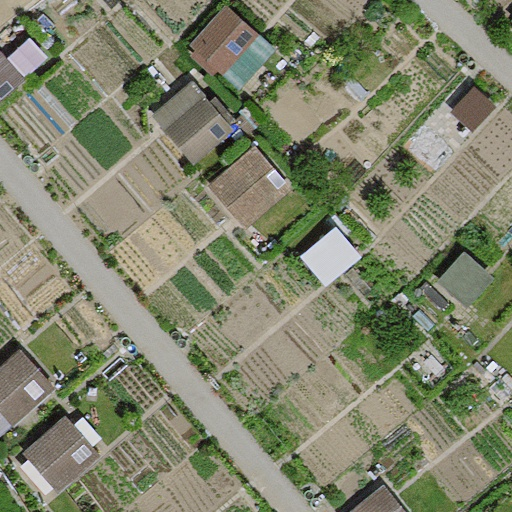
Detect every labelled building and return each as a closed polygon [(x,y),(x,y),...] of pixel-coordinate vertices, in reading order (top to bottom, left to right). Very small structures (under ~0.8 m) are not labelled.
[(227,12),(194,47),(223,74),(256,39),(227,12)] [(271,53),(256,39),(223,74),(238,88),(271,53)] [(0,95),(19,81),(0,57),(0,95)] [(154,117),(166,131),(202,101),(189,86),(154,117)] [(228,131),(202,101),(166,131),(193,162),(228,131)] [(284,190),(254,153),(215,186),(245,222),(284,190)] [(355,262),(334,234),(305,256),(326,284),(355,262)] [(490,281),(465,256),(440,282),(465,307),(490,281)] [(53,390),(23,354),(0,373),(0,404),(15,422),(53,390)] [(99,456),(69,420),(30,452),(60,488),(99,456)] [(403,511),(386,490),(359,511),(403,511)]
